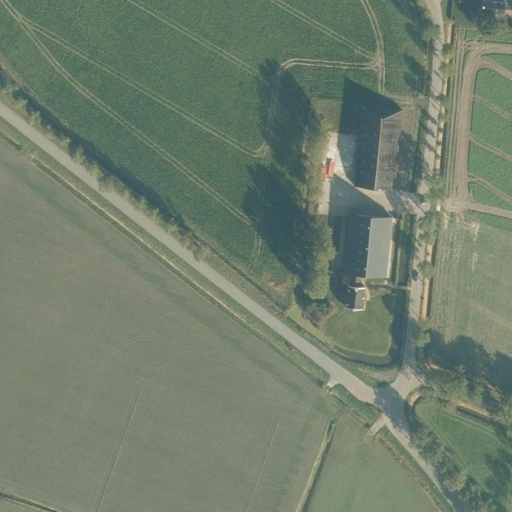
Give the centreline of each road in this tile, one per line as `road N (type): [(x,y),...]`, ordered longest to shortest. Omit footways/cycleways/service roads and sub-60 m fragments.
road 1 (unclassified): [(393,402),(358,389),(0,109)]
road 2 (tertiary): [(406,373),(438,46),(429,0)]
road 3 (tertiary): [(465,511),(397,425),(393,402)]
